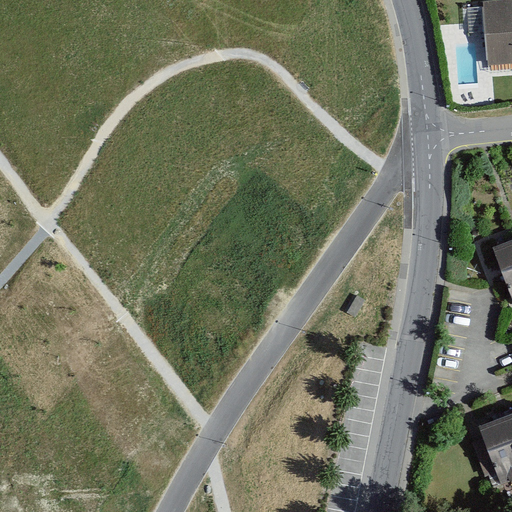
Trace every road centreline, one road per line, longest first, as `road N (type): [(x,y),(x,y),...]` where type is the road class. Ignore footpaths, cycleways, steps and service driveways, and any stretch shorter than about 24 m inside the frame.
road 1 (residential): [(428,136),(215,428),(167,511)]
road 2 (tertiary): [(428,136),(427,253),(397,413)]
road 3 (tertiary): [(407,0),(428,136)]
